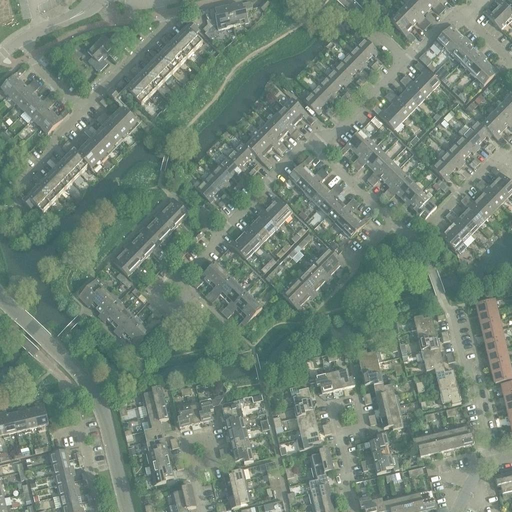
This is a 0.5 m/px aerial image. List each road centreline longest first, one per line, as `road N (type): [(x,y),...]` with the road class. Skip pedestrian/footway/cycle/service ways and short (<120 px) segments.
road 1 (residential): [(174,273),(212,245),(303,144),(319,149)]
road 2 (residential): [(487,463),(440,299)]
road 3 (residential): [(79,112),(163,25),(159,1)]
road 4 (residential): [(414,238),(494,157),(511,158)]
road 5 (residential): [(319,149),(403,60)]
